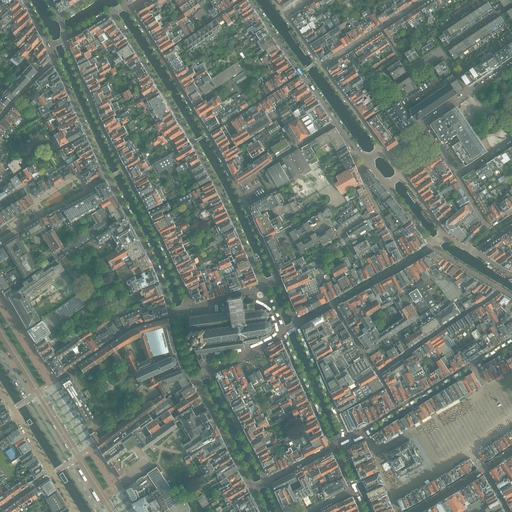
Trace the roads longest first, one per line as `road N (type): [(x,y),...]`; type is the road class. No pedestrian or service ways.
road 1 (residential): [(112,12),(224,198),(263,285),(278,279),(267,253)]
road 2 (residential): [(48,46),(155,265),(170,315),(186,309)]
road 3 (residential): [(186,309),(189,295),(64,38)]
road 4 (tertiary): [(102,511),(0,348)]
road 5 (tertiary): [(0,356),(95,511)]
road 6 (residential): [(387,157),(511,65)]
road 7 (residential): [(208,134),(128,9)]
road 8 (residential): [(422,0),(321,65)]
